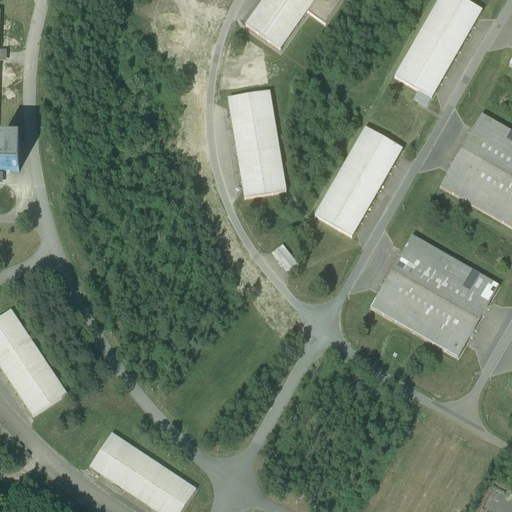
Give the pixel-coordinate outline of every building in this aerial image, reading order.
[(265,0),(246,27),(280,51),(306,13),(325,27),(343,0),(265,0)] [(458,0),(440,0),(395,79),(431,100),(481,13),(458,0)] [(269,94),(228,101),(245,200),(285,194),(269,94)] [(410,114),(403,126),(413,132),(420,120),(410,114)] [(511,134),(481,117),(440,189),(511,229),(511,134)] [(365,131),(315,218),(351,239),(401,152),(365,131)] [(0,173),(19,174),(20,146),(0,145),(0,173)] [(499,289),(411,238),(370,310),(458,360),(499,289)] [(298,267),(282,247),(272,255),(288,276),(298,267)] [(67,397),(11,313),(0,320),(0,370),(33,420),(67,397)] [(182,511),(196,492),(112,436),(89,471),(152,511),(182,511)]
